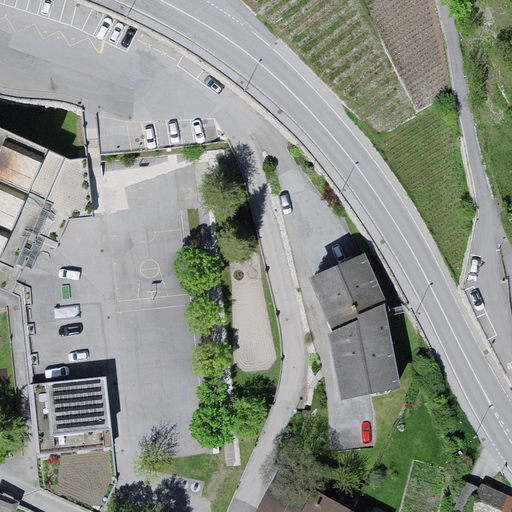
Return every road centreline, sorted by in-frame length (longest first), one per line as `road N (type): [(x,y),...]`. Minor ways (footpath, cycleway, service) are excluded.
road 1 (residential): [(0,38),(205,105),(233,131),(289,348),(288,388),(240,511)]
road 2 (secondary): [(511,439),(398,228),(349,157),(276,78),(161,0)]
road 3 (residential): [(438,0),(452,96),(511,348)]
